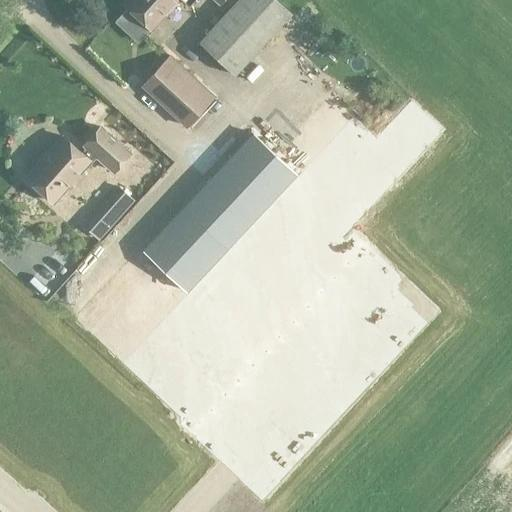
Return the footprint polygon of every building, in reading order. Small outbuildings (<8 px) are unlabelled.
[(128,0),(124,4),(152,30),(179,0),(182,0),(189,5),(193,0),(214,0),(220,5),(223,0),(128,0)] [(235,75),(292,14),(278,0),(236,0),(198,41),(235,75)] [(169,55),(142,84),(185,125),(213,96),(169,55)] [(26,178),(55,204),(95,158),(114,174),(131,155),(100,127),(84,145),(86,148),(82,153),(64,137),(26,178)] [(188,292),(297,175),(252,132),(143,249),(188,292)] [(118,180),(82,220),(100,237),(137,197),(118,180)]
